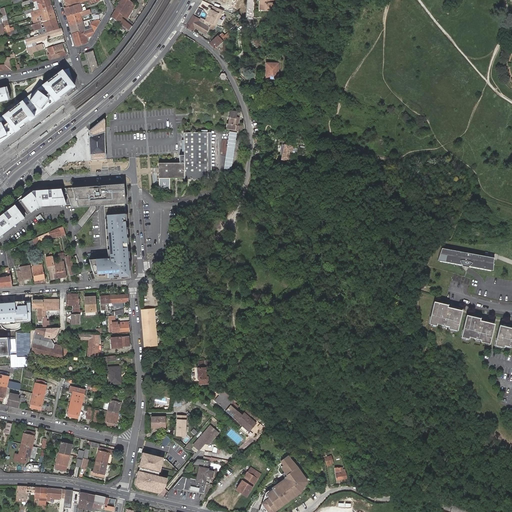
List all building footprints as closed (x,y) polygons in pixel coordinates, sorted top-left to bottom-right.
[(36,0),(39,9),(51,5),(49,0),(32,0),(32,1),(35,0),(36,0)] [(130,0),(121,0),(115,9),(123,15),(126,18),(135,4),(130,0)] [(204,0),(202,0),(199,7),(205,10),(207,5),(210,7),(212,4),(204,0)] [(263,0),(264,9),(276,9),(276,0),(263,0)] [(64,7),(67,16),(86,10),(85,6),(81,7),(79,2),(66,6),(64,7)] [(214,4),(207,19),(213,22),(216,23),(217,24),(224,9),(214,4)] [(31,11),(32,17),(53,11),(51,5),(39,9),(34,10),(31,11)] [(86,10),(67,16),(76,45),(87,42),(88,40),(87,36),(91,35),(100,21),(97,19),(90,21),(90,24),(88,24),(89,28),(85,29),(84,30),(80,18),(82,18),(81,16),(91,13),(90,8),(86,10)] [(123,15),(115,9),(114,12),(121,18),(123,15)] [(53,11),(32,17),(34,23),(35,23),(54,17),(53,11)] [(114,12),(111,17),(118,22),(120,24),(118,26),(122,30),(123,29),(125,31),(126,29),(128,31),(132,26),(121,18),(114,12)] [(195,14),(188,25),(194,29),(196,26),(206,32),(210,26),(200,19),(201,18),(195,14)] [(56,23),(54,17),(35,23),(36,29),(43,27),(56,23)] [(58,29),(56,23),(43,27),(45,33),(58,29)] [(26,44),(62,33),(60,28),(58,29),(45,33),(25,39),(26,44)] [(221,34),(211,44),(216,49),(226,39),(230,34),(228,32),(224,36),(221,34)] [(251,37),(243,41),(246,50),(255,46),(251,37)] [(263,37),(256,40),(258,48),(265,45),(263,37)] [(216,49),(226,61),(237,51),(226,39),(216,49)] [(27,48),(29,53),(42,48),(41,43),(27,48)] [(65,55),(61,43),(47,47),(49,53),(46,54),(48,60),(65,55)] [(97,68),(92,51),(84,53),(91,74),(97,68)] [(0,71),(11,71),(10,57),(4,58),(4,66),(0,66),(0,71)] [(212,58),(208,60),(213,68),(216,66),(212,58)] [(279,64),(270,64),(270,74),(268,74),(268,79),(279,78),(279,64)] [(0,142),(5,139),(16,130),(29,121),(36,116),(74,87),(68,68),(60,71),(18,102),(0,116),(0,142)] [(153,85),(162,75),(155,68),(146,78),(153,85)] [(211,100),(215,79),(206,76),(201,98),(211,100)] [(313,84),(312,77),(297,79),(298,86),(313,84)] [(149,101),(160,91),(156,86),(151,91),(144,82),(135,90),(143,99),(146,97),(149,101)] [(0,102),(9,100),(6,87),(0,88),(0,102)] [(195,109),(194,122),(204,122),(205,109),(195,109)] [(226,123),(225,128),(241,132),(242,127),(238,126),(234,125),(236,118),(237,112),(231,111),(228,124),(226,123)] [(103,120),(89,130),(89,135),(88,135),(89,154),(90,154),(90,160),(105,159),(104,120),(103,120)] [(184,179),(208,180),(208,133),(207,133),(207,129),(201,129),(201,133),(185,133),(185,163),(159,163),(159,178),(160,178),(159,190),(170,190),(169,178),(184,178),(184,179)] [(237,132),(229,131),(224,169),(232,170),(237,132)] [(294,146),(286,146),(284,160),(293,161),(294,146)] [(119,184),(66,188),(71,204),(73,207),(111,205),(112,215),(107,215),(107,222),(106,222),(108,258),(95,259),(96,272),(93,273),(95,279),(97,278),(112,277),(112,279),(131,277),(124,184),(119,184)] [(0,215),(0,235),(38,206),(71,204),(66,188),(33,191),(0,215)] [(40,223),(45,219),(40,214),(36,218),(40,223)] [(253,237),(257,231),(250,226),(246,231),(253,237)] [(60,236),(60,235),(59,227),(48,233),(49,238),(60,236)] [(441,249),(437,261),(461,265),(462,267),(467,268),(468,267),(492,271),(493,258),(441,249)] [(12,250),(7,253),(10,275),(16,274),(15,268),(12,250)] [(51,278),(56,278),(54,264),(52,256),(46,257),(48,269),(50,269),(51,278)] [(54,264),(56,278),(66,276),(64,262),(54,264)] [(30,265),(15,268),(16,274),(17,280),(32,277),(30,265)] [(33,267),(32,267),(34,280),(45,278),(42,265),(37,266),(33,267)] [(0,287),(12,286),(10,275),(0,275),(0,287)] [(77,295),(67,295),(67,305),(79,304),(79,299),(77,299),(77,295)] [(127,295),(100,297),(101,311),(105,311),(106,311),(106,304),(113,304),(113,310),(123,309),(123,303),(127,303),(127,295)] [(0,322),(2,323),(2,326),(2,328),(4,329),(7,329),(11,330),(15,329),(18,328),(21,326),(22,323),(23,321),(31,320),(31,307),(30,300),(16,302),(0,303),(0,322)] [(43,317),(43,300),(33,300),(33,307),(38,307),(39,317),(43,317)] [(47,310),(60,310),(59,300),(43,300),(43,317),(43,318),(45,317),(45,311),(47,311),(47,310)] [(95,302),(85,302),(85,315),(95,314),(95,302)] [(446,307),(433,305),(429,325),(435,327),(436,325),(442,326),(448,328),(448,330),(456,332),(460,313),(446,310),(446,307)] [(80,309),(73,310),(73,316),(71,316),(72,326),(80,326),(80,309)] [(154,310),(141,311),(141,314),(143,314),(144,325),(142,325),(143,333),(144,333),(145,344),(143,344),(144,348),(157,347),(154,310)] [(478,321),(466,318),(461,339),(468,341),(468,339),(474,340),(481,341),(480,344),(488,346),(493,327),(478,323),(478,321)] [(111,326),(112,332),(128,331),(128,325),(117,326),(117,322),(111,322),(111,326)] [(38,329),(32,352),(63,360),(63,350),(63,347),(54,345),(51,339),(51,337),(57,333),(59,328),(50,328),(43,329),(38,329)] [(511,331),(499,328),(495,347),(503,349),(504,347),(510,348),(511,348),(511,331)] [(89,340),(88,357),(97,357),(97,353),(98,353),(99,335),(80,334),(79,339),(89,340)] [(0,355),(9,355),(8,336),(0,336),(0,355)] [(127,337),(110,337),(111,347),(127,346),(127,337)] [(211,367),(211,359),(199,361),(199,368),(198,368),(199,379),(200,383),(201,384),(207,384),(207,379),(206,379),(206,367),(211,367)] [(108,367),(109,383),(118,382),(118,374),(120,374),(119,366),(108,367)] [(0,386),(6,388),(9,377),(6,377),(7,373),(0,371),(0,386)] [(36,383),(33,394),(43,396),(46,386),(43,385),(44,381),(37,380),(36,383)] [(70,403),(81,405),(84,394),(81,394),(81,390),(74,389),(73,392),(70,403)] [(232,416),(237,410),(236,409),(238,407),(234,402),(235,401),(224,391),(215,401),(232,416)] [(18,395),(9,392),(6,404),(17,407),(19,397),(18,396),(18,395)] [(43,396),(33,394),(31,404),(30,407),(40,409),(43,396)] [(107,411),(118,414),(122,400),(111,397),(107,411)] [(78,418),(81,405),(70,403),(68,413),(67,416),(78,418)] [(237,410),(232,416),(249,431),(256,423),(253,420),(254,419),(257,421),(259,419),(253,414),(252,416),(241,406),(237,410)] [(115,427),(118,414),(107,411),(105,421),(106,421),(105,424),(115,427)] [(186,416),(176,415),(175,436),(185,436),(186,416)] [(165,417),(152,418),(152,428),(165,428),(165,417)] [(210,426),(194,444),(200,450),(205,444),(210,445),(219,434),(210,426)] [(24,434),(21,444),(32,446),(35,433),(25,430),(24,434)] [(61,442),(59,452),(73,455),(75,445),(72,444),(73,441),(63,439),(62,442),(61,442)] [(32,446),(21,444),(19,454),(19,457),(29,459),(32,446)] [(96,460),(107,463),(109,454),(110,450),(100,447),(99,450),(98,450),(96,460)] [(73,455),(59,452),(57,462),(56,466),(67,468),(68,465),(70,466),(73,455)] [(142,452),(138,472),(135,484),(140,489),(159,493),(165,488),(167,478),(158,476),(163,457),(142,452)] [(266,493),(260,511),(264,511),(272,511),(298,493),(297,493),(303,488),(307,481),(304,477),(305,476),(297,466),(288,455),(281,460),(283,464),(281,466),(285,471),(282,473),(287,480),(285,482),(284,481),(278,485),(278,484),(266,493)] [(329,465),(333,464),(335,463),(333,455),(326,457),(329,465)] [(210,469),(212,460),(199,458),(192,465),(201,467),(198,480),(183,477),(174,488),(181,490),(183,489),(203,493),(200,497),(204,503),(216,483),(207,481),(205,481),(206,476),(208,477),(213,478),(213,476),(215,476),(216,470),(210,469)] [(104,476),(107,463),(96,460),(94,471),(92,470),(91,473),(104,476)] [(247,472),(253,476),(256,471),(250,467),(247,472)] [(347,471),(346,469),(345,469),(344,467),(340,468),(340,467),(336,468),(337,470),(338,480),(349,478),(348,472),(347,471)] [(236,490),(247,496),(261,474),(256,471),(253,476),(247,472),(236,490)] [(27,486),(18,486),(17,501),(26,501),(27,486)] [(48,488),(35,487),(35,497),(41,497),(40,504),(46,504),(46,500),(47,500),(48,488)] [(66,490),(48,488),(47,500),(51,501),(51,497),(62,498),(62,497),(65,497),(66,490)] [(72,505),(74,491),(70,490),(66,490),(65,497),(65,504),(72,505)] [(89,494),(81,492),(80,504),(79,507),(86,508),(89,494)] [(96,495),(89,494),(86,508),(86,510),(88,510),(88,508),(96,510),(96,508),(93,507),(96,495)] [(109,498),(96,495),(93,507),(96,508),(99,508),(99,506),(98,506),(98,503),(107,505),(109,498)]
